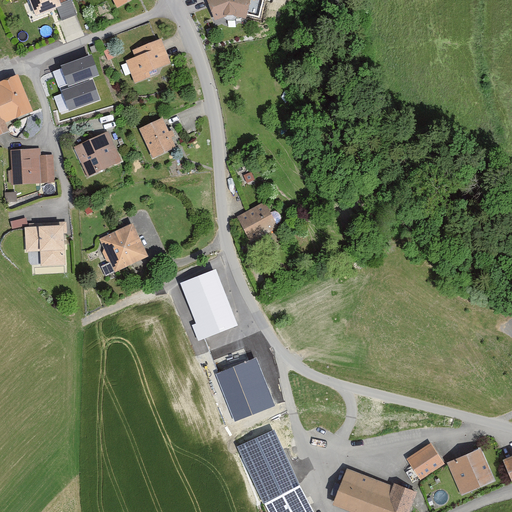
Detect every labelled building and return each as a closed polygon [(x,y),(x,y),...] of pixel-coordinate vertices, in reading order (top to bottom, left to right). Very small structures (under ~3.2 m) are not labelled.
[(28,0),(36,18),(57,10),(61,8),(60,5),(57,0),(28,0)] [(71,0),(60,5),(61,8),(57,10),(62,22),(77,16),(71,0)] [(112,0),(117,9),(135,0),(112,0)] [(206,0),(215,22),(226,18),(235,18),(246,21),(251,0),(206,0)] [(131,52),(134,59),(126,62),(134,85),(150,79),(148,74),(171,66),(161,41),(131,52)] [(92,55),(61,66),(68,86),(99,75),(92,55)] [(0,116),(25,105),(11,75),(0,79),(0,116)] [(93,80),(62,91),(69,111),(100,100),(93,80)] [(163,121),(140,131),(153,160),(176,150),(163,121)] [(108,133),(74,149),(88,178),(122,162),(108,133)] [(40,149),(9,151),(11,186),(55,184),(53,155),(40,156),(40,149)] [(265,207),(240,219),(250,240),(275,228),(265,207)] [(11,219),(12,226),(28,223),(27,216),(11,219)] [(117,272),(147,259),(132,227),(103,241),(117,272)] [(64,228),(25,230),(26,253),(40,253),(41,267),(65,266),(64,228)] [(237,325),(216,270),(181,284),(196,323),(192,325),(198,341),(237,325)] [(274,406),(255,359),(216,374),(235,421),(274,406)] [(266,503),(301,485),(274,430),(238,447),(266,503)] [(432,440),(405,457),(420,479),(446,462),(432,440)] [(480,446),(447,459),(461,493),(494,480),(480,446)] [(511,451),(503,455),(511,478),(511,451)] [(393,483),(347,465),(333,500),(363,511),(408,511),(417,490),(394,481),(393,483)] [(314,511),(301,485),(266,503),(269,511),(314,511)]
